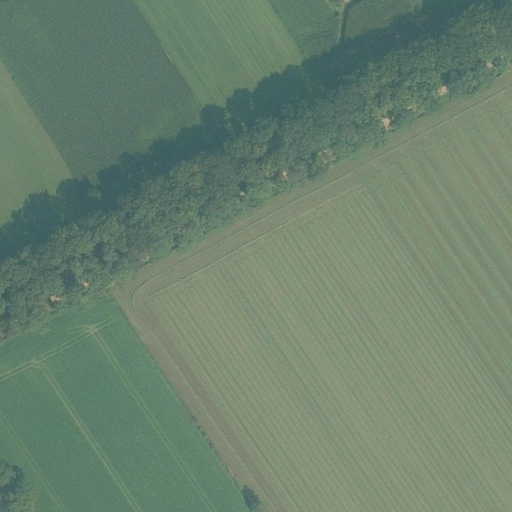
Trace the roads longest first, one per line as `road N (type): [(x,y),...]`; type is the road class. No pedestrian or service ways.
road 1 (track): [(0,327),(511,55)]
road 2 (unclassified): [(0,289),(470,39),(511,35)]
